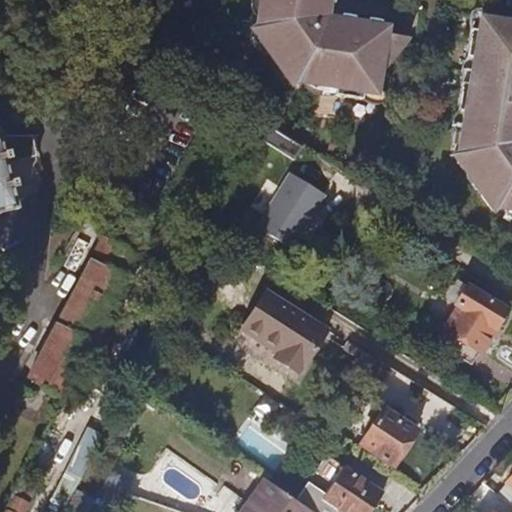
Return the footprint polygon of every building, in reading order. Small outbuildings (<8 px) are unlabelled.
[(255,0),(249,41),(293,98),(379,112),(382,88),(412,46),(389,43),(390,36),(329,26),(332,0),(255,0)] [(511,19),(494,27),(467,23),(446,158),(490,217),(511,220),(511,19)] [(0,214),(10,212),(8,203),(31,197),(28,187),(36,185),(28,148),(0,154),(0,214)] [(296,245),(328,192),(290,169),(258,223),(296,245)] [(95,246),(83,268),(120,287),(132,265),(95,246)] [(76,372),(120,287),(83,268),(24,384),(51,398),(46,409),(55,413),(76,372)] [(216,286),(186,269),(175,291),(193,301),(205,307),(216,286)] [(429,346),(465,370),(503,319),(454,283),(443,298),(450,303),(433,329),(438,333),(429,346)] [(321,334),(259,295),(236,330),(272,353),(267,360),(292,377),(321,334)] [(367,401),(386,372),(359,355),(341,383),(367,401)] [(378,411),(356,445),(389,466),(411,432),(378,411)] [(70,505),(102,430),(87,424),(55,499),(70,505)] [(305,484),(291,502),(304,511),(368,511),(378,498),(341,472),(324,497),(305,484)] [(240,511),(304,511),(291,502),(262,482),(240,511)]
